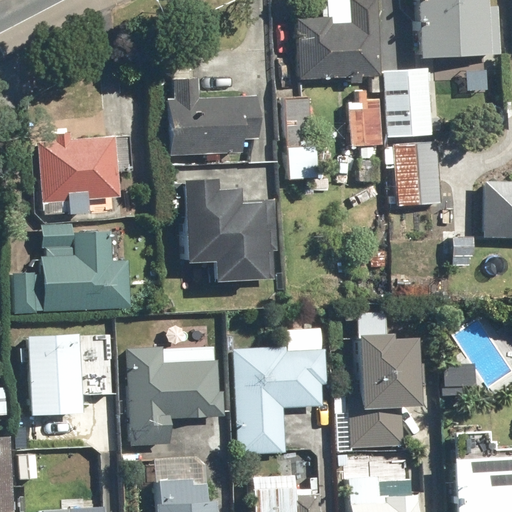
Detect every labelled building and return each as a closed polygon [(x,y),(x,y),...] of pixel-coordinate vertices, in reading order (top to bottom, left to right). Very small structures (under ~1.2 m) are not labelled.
[(290,76),(370,73),(367,0),(317,0),(318,15),(287,16),(290,76)] [(409,0),(412,56),(483,53),(480,0),(409,0)] [(378,135),(424,132),(421,69),(376,71),(378,135)] [(182,154),(234,153),(234,138),(250,137),(249,95),(232,95),(232,93),(191,94),(190,76),(164,77),(165,95),(157,96),(159,155),(160,155),(182,154)] [(279,177),(309,176),(308,144),(302,144),(300,94),(276,95),(279,177)] [(341,144),(374,143),(372,96),(339,98),(341,144)] [(81,197),(111,195),(110,171),(123,170),(121,134),(62,138),(62,131),(47,131),(47,139),(30,140),(35,214),(82,211),(81,197)] [(391,204),(432,201),(428,140),(386,142),(391,204)] [(378,157),(357,157),(356,180),(377,181),(378,157)] [(233,182),(209,183),(208,171),(177,172),(180,256),(206,255),(207,280),(272,277),(268,195),(234,196),(233,182)] [(511,180),(481,180),(479,233),(511,234),(511,180)] [(28,309),(121,306),(119,259),(105,259),(104,230),(66,231),(66,221),(33,222),(34,246),(38,246),(39,254),(33,255),(33,271),(6,272),(7,312),(28,311),(28,309)] [(87,412),(85,368),(72,369),(70,332),(20,334),(24,409),(16,409),(17,440),(61,438),(60,413),(87,412)] [(412,405),(409,337),(384,338),(384,332),(349,333),(351,390),(340,390),(342,446),(395,444),(394,406),(412,405)] [(230,452),(277,450),(275,405),(315,404),(314,382),(320,382),(318,346),(278,348),(278,344),(225,347),(230,452)] [(162,418),(217,415),(216,389),(211,389),(210,357),(156,360),(155,345),(120,346),(124,443),(163,441),(162,418)] [(511,511),(511,454),(446,458),(448,511),(511,511)] [(311,511),(310,490),(287,492),(286,473),(245,475),(247,508),(243,508),(243,511),(311,511)] [(412,511),(410,492),(404,493),(403,476),(371,479),(370,474),(337,477),(340,511),(412,511)] [(210,511),(209,499),(201,499),(200,481),(185,482),(185,475),(152,477),(153,502),(148,502),(148,511),(210,511)]
